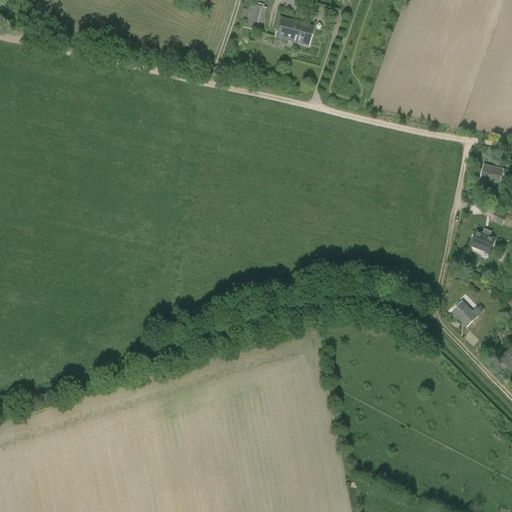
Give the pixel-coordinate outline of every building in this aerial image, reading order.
[(314,14),(317,0),(297,0),(303,2),(303,0),(306,0),(303,11),(314,14)] [(243,29),(257,33),(264,8),(250,4),(243,29)] [(274,38),(308,48),(314,28),(280,19),(274,38)] [(511,171),(484,165),(483,168),(481,181),(488,182),(487,187),(499,190),(500,185),(502,177),(511,179),(511,171)] [(499,210),(493,222),(503,226),(508,214),(499,210)] [(506,263),(508,264),(511,265),(511,262),(511,254),(509,253),(511,246),(511,232),(499,227),(495,235),(505,239),(501,250),(509,254),(507,258),(506,263)] [(471,245),(490,252),(496,239),(476,231),(471,245)] [(477,308),(472,312),(462,302),(453,312),(468,327),(478,318),(483,313),(477,308)] [(511,350),(510,349),(501,359),(511,369),(511,350)]
